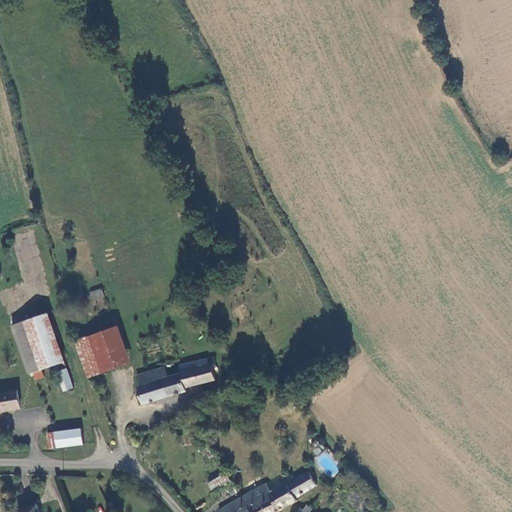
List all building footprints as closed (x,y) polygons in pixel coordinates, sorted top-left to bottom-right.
[(102,289),(91,293),(93,301),(105,297),(102,289)] [(43,364),(55,360),(65,357),(48,310),(13,322),(28,368),(36,366),(43,364)] [(103,372),(133,362),(118,323),(89,334),(103,372)] [(89,378),(103,372),(89,334),(75,338),(89,378)] [(219,362),(217,354),(184,363),(185,367),(167,373),(164,363),(139,372),(142,384),(140,384),(147,403),(166,396),(189,388),(188,385),(217,375),(213,363),(219,362)] [(55,360),(58,367),(67,364),(65,357),(55,360)] [(46,373),(43,364),(36,366),(39,375),(46,373)] [(58,367),(64,387),(73,384),(67,364),(58,367)] [(0,396),(18,394),(17,377),(0,378),(0,396)] [(188,396),(195,409),(213,399),(206,387),(188,396)] [(53,440),(54,424),(45,424),(45,440),(53,440)] [(80,425),(54,424),(53,440),(80,441),(80,425)] [(318,455),(326,448),(320,441),(311,448),(318,455)] [(298,495),(320,481),(313,471),(274,495),(276,498),(264,504),(269,511),(274,511),(299,497),(298,495)] [(209,488),(216,498),(233,486),(226,477),(209,488)] [(268,486),(246,499),(253,511),(269,511),(264,504),(276,498),(274,495),(268,486)] [(234,488),(228,492),(234,499),(239,496),(234,488)] [(253,511),(246,499),(222,511),(253,511)] [(42,511),(39,503),(21,510),(21,511),(42,511)] [(293,511),(313,511),(315,510),(316,509),(310,503),(306,508),(301,503),(293,511)]
